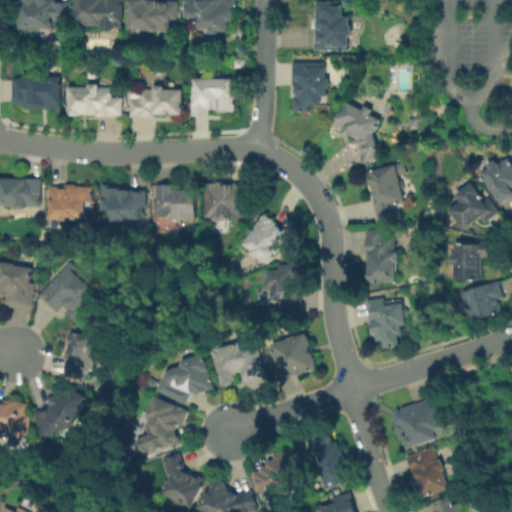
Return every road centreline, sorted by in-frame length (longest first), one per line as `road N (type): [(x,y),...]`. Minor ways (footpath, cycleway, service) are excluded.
road 1 (residential): [(0,137),(126,149),(244,148),(289,169),(316,197),(330,231),(333,308),(353,386)]
road 2 (residential): [(258,150),(268,0)]
road 3 (residential): [(227,430),(353,386)]
road 4 (residential): [(353,386),(393,511)]
